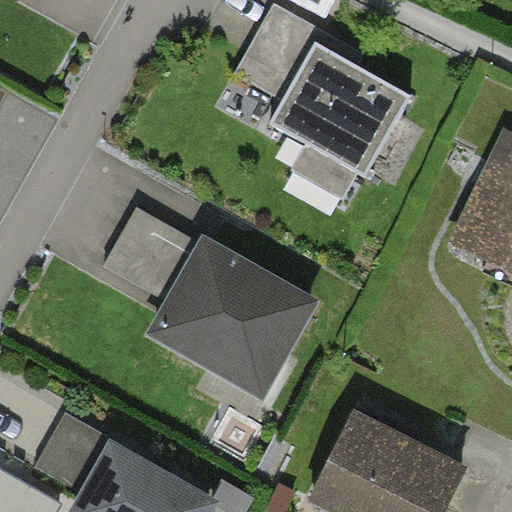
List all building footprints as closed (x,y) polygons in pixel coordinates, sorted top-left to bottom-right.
[(283,109),(272,129),(310,149),(293,179),(352,212),(419,93),(279,15),(240,85),(283,109)] [(511,134),(457,246),(511,272),(511,134)] [(275,400),(331,298),(221,237),(214,251),(140,211),(111,265),(184,305),(165,340),(275,400)] [(241,511),(244,508),(73,413),(42,469),(89,494),(79,511),(241,511)] [(457,511),(477,472),(362,413),(323,489),(367,511),(457,511)]
